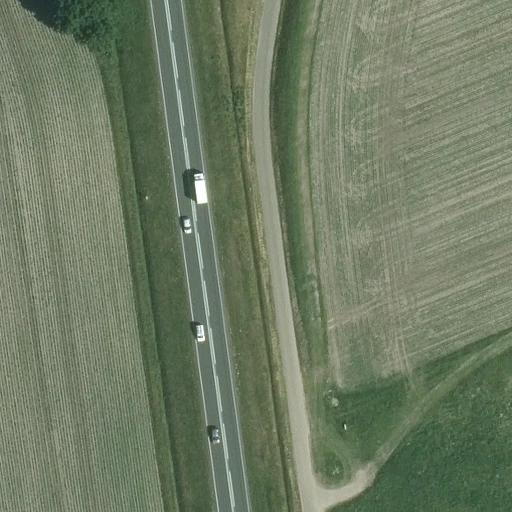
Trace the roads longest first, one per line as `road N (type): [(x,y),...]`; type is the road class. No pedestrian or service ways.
road 1 (trunk): [(233,511),(165,0)]
road 2 (unclassified): [(309,511),(260,105),(272,0)]
